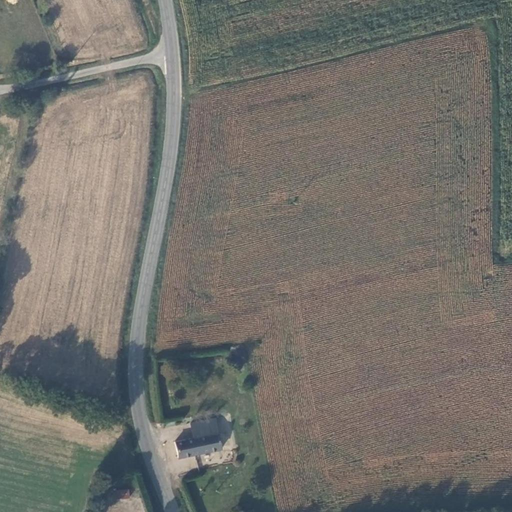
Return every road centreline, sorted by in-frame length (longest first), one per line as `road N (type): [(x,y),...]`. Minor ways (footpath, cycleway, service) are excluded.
road 1 (secondary): [(172,55),(173,125),(135,381),(145,443),(172,511)]
road 2 (unclassified): [(172,55),(0,89)]
